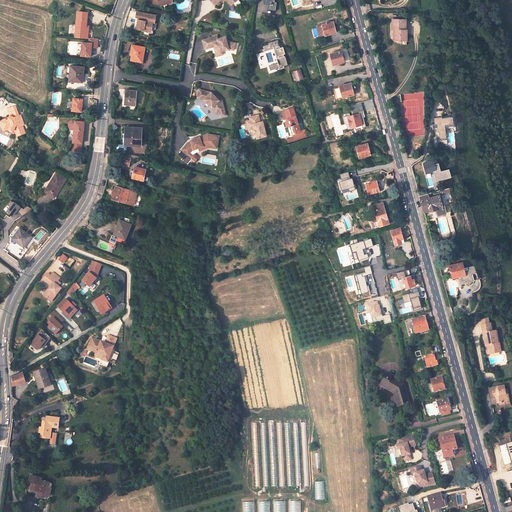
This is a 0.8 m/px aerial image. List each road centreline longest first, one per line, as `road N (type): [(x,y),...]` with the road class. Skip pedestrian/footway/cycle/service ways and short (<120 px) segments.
road 1 (secondary): [(473,436),(354,0)]
road 2 (tertiary): [(28,273),(86,201),(106,75)]
road 3 (track): [(305,511),(311,410),(297,345)]
road 4 (residential): [(264,106),(241,85),(106,75)]
road 5 (track): [(126,315),(126,272),(54,240)]
